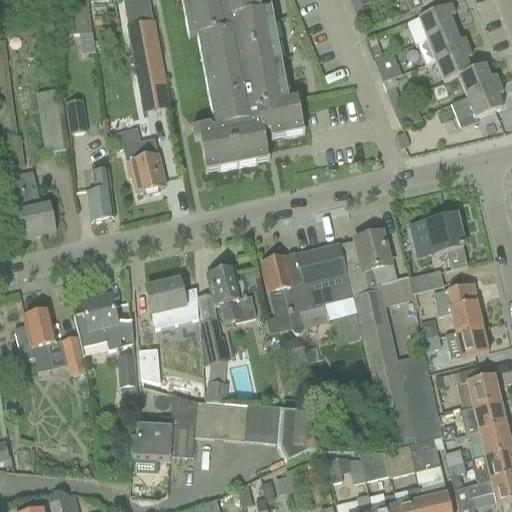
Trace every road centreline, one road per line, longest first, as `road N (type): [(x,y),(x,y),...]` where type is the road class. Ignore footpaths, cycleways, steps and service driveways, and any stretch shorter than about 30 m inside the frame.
road 1 (residential): [(0,275),(482,162)]
road 2 (unknown): [(397,182),(333,0)]
road 3 (residential): [(511,283),(482,162)]
